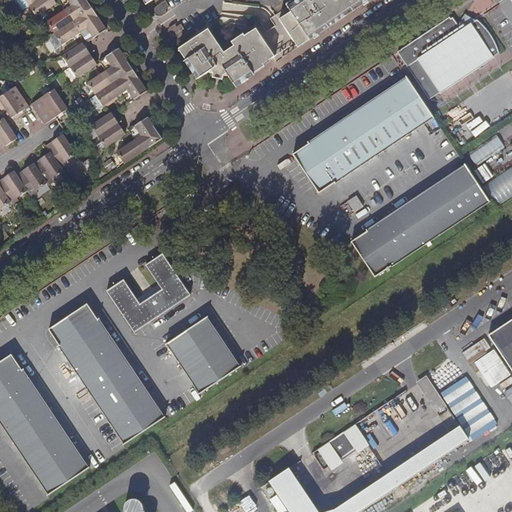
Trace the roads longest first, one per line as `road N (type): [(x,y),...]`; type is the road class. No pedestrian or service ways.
road 1 (residential): [(205,134),(0,265)]
road 2 (residential): [(407,0),(205,134)]
